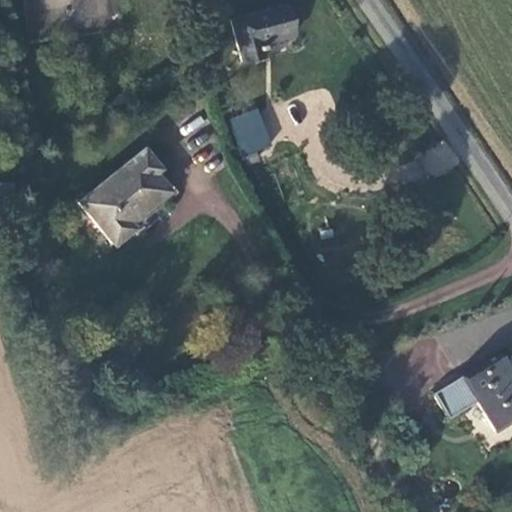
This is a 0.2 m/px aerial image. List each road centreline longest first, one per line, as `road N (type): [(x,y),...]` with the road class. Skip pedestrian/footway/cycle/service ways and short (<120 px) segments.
road 1 (unclassified): [(367,0),(511,211)]
road 2 (unknown): [(511,329),(387,378)]
